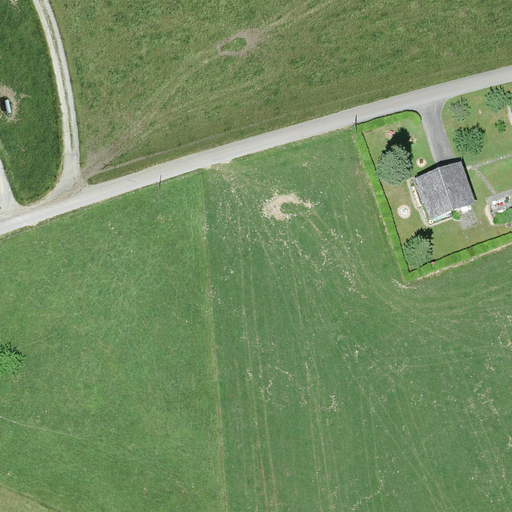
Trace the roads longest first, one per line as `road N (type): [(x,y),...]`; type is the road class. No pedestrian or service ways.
road 1 (unclassified): [(511,74),(73,201)]
road 2 (residential): [(73,201),(60,66),(40,0)]
